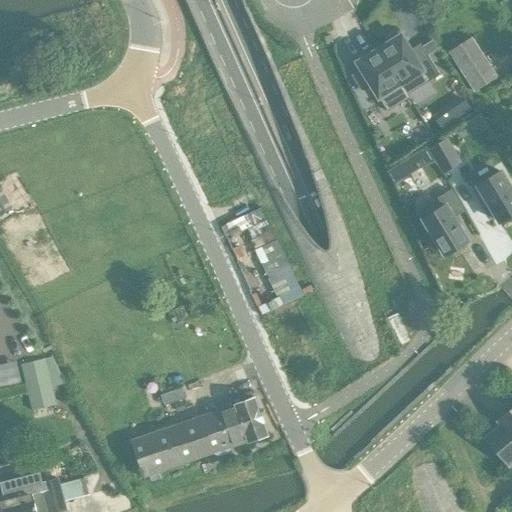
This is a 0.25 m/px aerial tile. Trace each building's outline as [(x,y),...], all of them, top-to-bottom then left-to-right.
[(388,43),(379,48),(409,97),(410,97),(408,94),(440,74),(427,54),(417,60),(399,31),(385,39),(388,43)] [(448,51),(474,92),(498,77),(472,36),(448,51)] [(409,97),(379,48),(357,62),(361,68),(351,75),(359,88),(369,82),(387,111),(409,97)] [(443,125),(474,107),(465,93),(435,112),(443,125)] [(395,181),(437,159),(444,171),(465,160),(451,133),(388,166),(395,181)] [(511,213),(511,188),(500,170),(470,188),(486,216),(493,212),(499,221),(511,213)] [(1,187),(0,187),(0,214),(13,208),(1,187)] [(463,210),(451,190),(418,210),(444,254),(468,240),(453,216),(463,210)] [(261,207),(242,216),(247,227),(266,218),(261,207)] [(266,218),(247,227),(251,236),(270,227),(266,218)] [(233,220),(222,225),(226,236),(238,230),(233,220)] [(251,236),(249,236),(256,250),(276,241),(270,227),(251,236)] [(276,241),(256,250),(261,262),(281,252),(276,241)] [(466,274),(482,263),(474,252),(458,263),(466,274)] [(289,264),(267,274),(277,296),(281,305),(304,295),(299,286),(289,264)] [(44,359),(22,364),(27,387),(33,410),(56,405),(51,386),(64,382),(63,379),(52,357),(45,359),(44,359)] [(164,405),(187,397),(183,386),(160,394),(164,405)] [(255,397),(180,423),(131,440),(144,477),(214,453),(220,455),(227,453),(230,447),(247,441),(248,443),(269,435),(255,397)] [(511,408),(498,421),(501,424),(485,437),(509,464),(511,461),(511,408)] [(6,510),(0,511),(53,511),(67,508),(59,478),(43,482),(40,471),(38,472),(34,457),(0,466),(0,480),(0,483),(5,500),(3,501),(6,510)]
